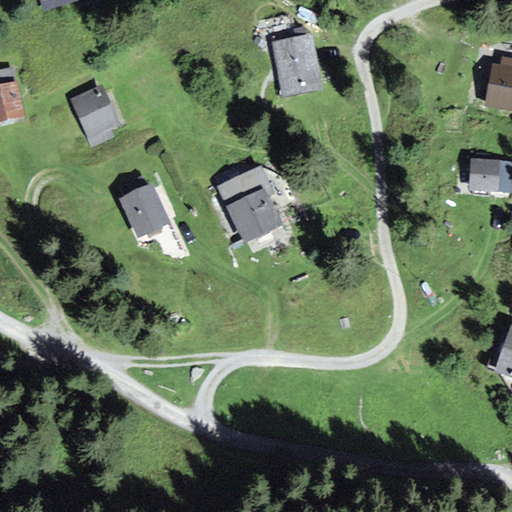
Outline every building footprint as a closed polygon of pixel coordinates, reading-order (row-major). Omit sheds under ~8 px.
[(309,37),(277,43),(285,90),(318,84),(309,37)] [(511,68),(495,66),(488,101),(511,105),(511,68)] [(12,69),(0,72),(0,116),(22,112),(12,69)] [(73,99),(93,143),(111,135),(107,125),(117,120),(100,86),(73,99)] [(498,160),(474,159),(472,186),(496,187),(498,160)] [(220,186),(230,208),(264,192),(270,189),(260,167),(220,186)] [(150,185),(121,198),(138,234),(167,221),(150,185)] [(279,222),(264,192),(230,208),(245,238),(279,222)] [(511,326),(498,367),(511,372),(511,326)]
